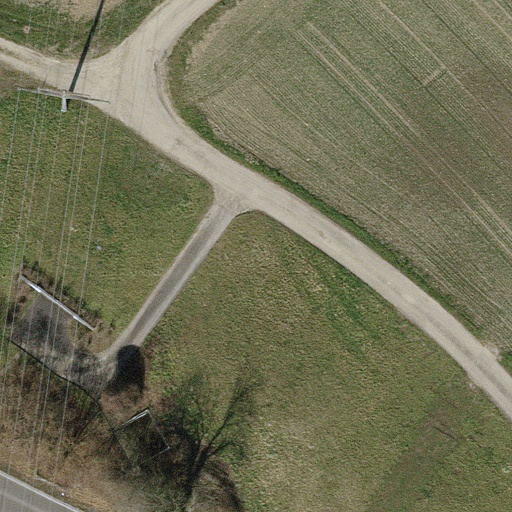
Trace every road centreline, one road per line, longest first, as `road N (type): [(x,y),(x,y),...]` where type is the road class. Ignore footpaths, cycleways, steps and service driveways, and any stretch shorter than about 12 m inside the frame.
road 1 (track): [(511,410),(362,254),(76,84)]
road 2 (track): [(76,84),(184,0)]
